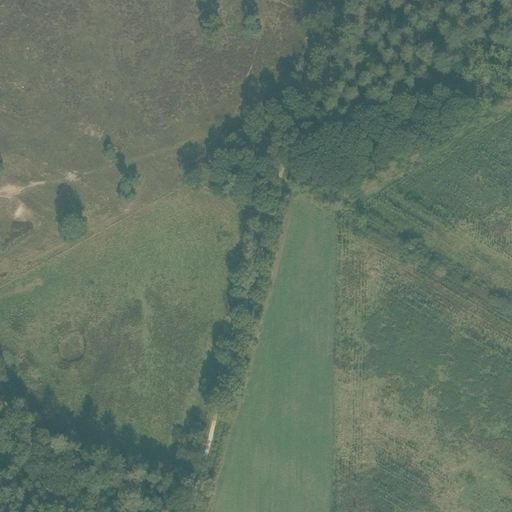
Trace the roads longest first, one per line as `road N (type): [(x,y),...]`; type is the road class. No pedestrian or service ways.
road 1 (track): [(325,14),(187,511)]
road 2 (track): [(0,406),(81,511)]
